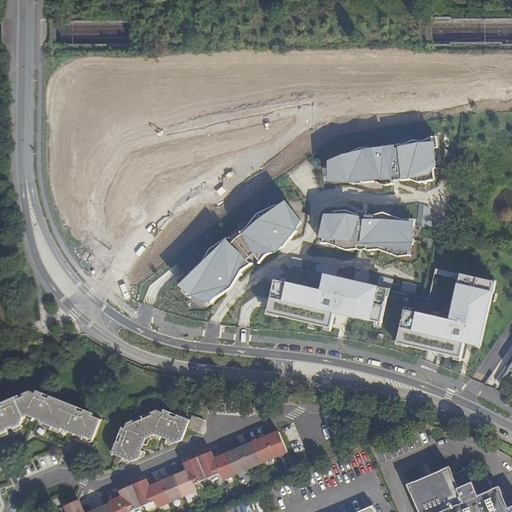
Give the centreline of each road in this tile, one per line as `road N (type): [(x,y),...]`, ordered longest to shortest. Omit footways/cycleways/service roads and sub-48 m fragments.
road 1 (unclassified): [(27,10),(32,216),(62,273),(99,318),(192,351),(364,373),(437,396),(511,435)]
road 2 (residential): [(294,409),(97,485),(65,471),(26,484),(15,511)]
